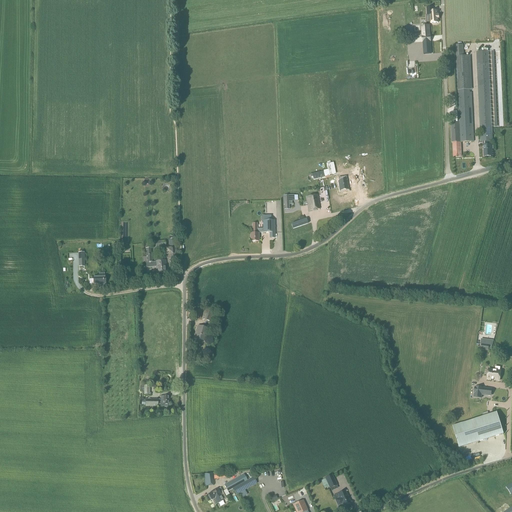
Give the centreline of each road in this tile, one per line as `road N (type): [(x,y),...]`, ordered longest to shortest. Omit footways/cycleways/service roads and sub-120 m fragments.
road 1 (unclassified): [(196,511),(186,470),(189,273),(210,261),(301,253),(368,204),(448,180)]
road 2 (unclassified): [(448,180),(443,0)]
road 3 (unclassified): [(370,511),(511,458)]
road 4 (track): [(75,253),(88,294),(184,285)]
